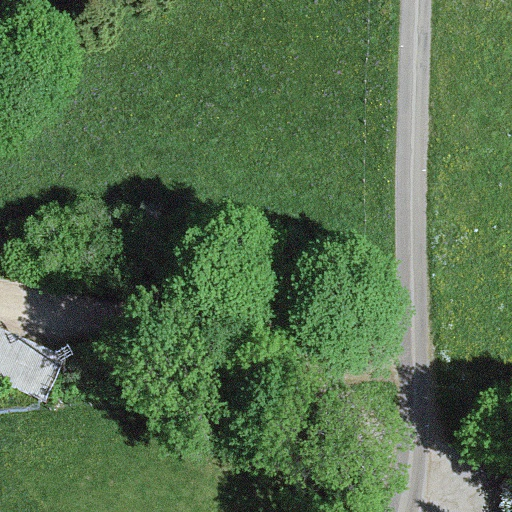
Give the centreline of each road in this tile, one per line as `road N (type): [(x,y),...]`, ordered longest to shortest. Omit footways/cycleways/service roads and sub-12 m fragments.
road 1 (residential): [(408,0),(404,149),(415,398),(401,511)]
road 2 (track): [(415,398),(0,297)]
road 3 (track): [(0,419),(49,432),(109,469),(145,511)]
